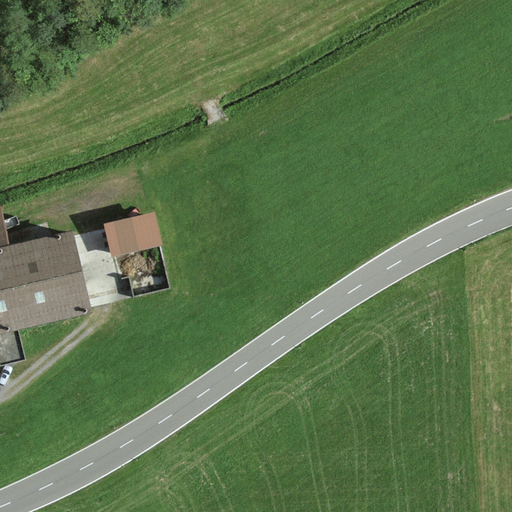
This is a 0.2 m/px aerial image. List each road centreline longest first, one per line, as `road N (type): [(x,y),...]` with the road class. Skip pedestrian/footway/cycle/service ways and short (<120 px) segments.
road 1 (primary): [(0,506),(116,449),(393,264),(511,207)]
road 2 (unknown): [(0,392),(52,361),(93,315),(100,294),(94,240)]
